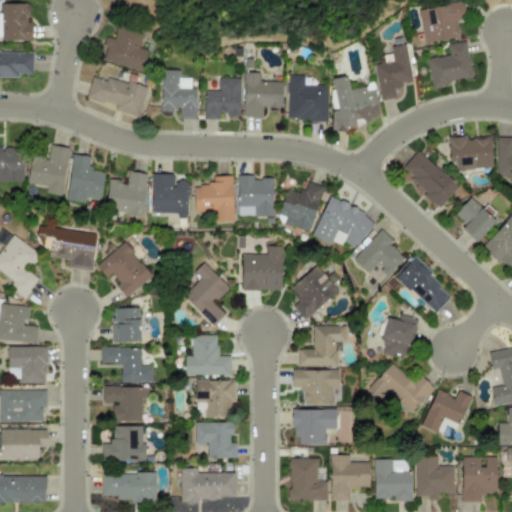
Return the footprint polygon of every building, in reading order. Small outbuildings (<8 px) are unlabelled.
[(417,8),(421,43),(458,38),(456,19),(463,18),(461,2),(417,8)] [(0,40),(30,40),(30,23),(27,23),(27,4),(0,3),(0,40)] [(104,36),(101,45),(105,46),(101,60),(140,72),(147,51),(137,48),(141,33),(116,25),(112,39),(104,36)] [(425,58),(429,85),(471,79),(465,41),(445,44),(447,55),(425,58)] [(410,83),(403,44),(389,46),(390,53),(379,55),(381,62),(372,64),(378,100),(393,98),(391,86),(410,83)] [(0,75),(31,76),(31,51),(0,51),(0,75)] [(194,89),(188,89),(189,77),(178,77),(178,70),(159,69),(158,110),(178,110),(177,118),(194,118),(194,89)] [(241,116),(260,117),(260,107),(280,108),(280,81),(257,81),(257,72),(242,72),(241,116)] [(325,121),(325,85),(302,85),(302,75),(286,75),(285,120),(325,121)] [(84,97),(114,106),(113,110),(137,117),(145,87),(105,76),(104,80),(90,76),(84,97)] [(333,129),(378,121),(372,84),(347,89),(345,76),(326,79),(333,129)] [(238,78),(216,78),(216,90),(202,90),(202,118),(218,119),(218,115),(238,115),(238,78)] [(455,170),(489,168),(488,138),(464,139),(464,136),(446,137),(447,160),(454,160),(455,170)] [(511,154),(510,154),(510,137),(495,137),(494,176),(502,176),(511,181),(511,154)] [(30,155),(26,184),(45,187),(44,194),(61,196),(67,148),(48,145),(47,158),(30,155)] [(0,180),(22,181),(22,148),(0,147),(0,180)] [(397,172),(440,205),(456,184),(414,151),(397,172)] [(65,199),(99,203),(103,171),(87,169),(88,156),(70,154),(65,199)] [(145,173),(126,171),(124,181),(107,179),(103,211),(141,215),(145,173)] [(185,214),(185,181),(171,181),(171,174),(150,174),(149,214),(185,214)] [(236,216),(271,216),(271,178),(251,178),(251,175),(235,175),(236,216)] [(230,176),(211,176),(211,184),(191,185),(192,213),(211,213),(211,221),(232,220),(230,176)] [(284,189),(274,221),(307,232),(321,186),(303,181),(299,193),(284,189)] [(311,234),(355,252),(370,215),(326,197),(311,234)] [(459,229),(474,242),(496,218),(483,205),(481,208),(468,197),(452,214),(463,224),(459,229)] [(511,216),(510,214),(481,247),(507,271),(511,264),(511,216)] [(95,234),(37,226),(35,240),(42,241),(41,249),(48,250),(47,257),(68,260),(67,268),(89,271),(95,234)] [(403,258),(388,244),(391,241),(379,230),(352,259),(367,273),(374,265),(386,276),(403,258)] [(0,245),(3,247),(9,235),(0,231),(0,245)] [(0,273),(11,282),(7,288),(23,299),(37,279),(26,271),(37,254),(11,235),(0,250),(0,273)] [(94,266),(104,279),(110,274),(118,283),(114,286),(123,298),(150,277),(123,242),(94,266)] [(280,247),(265,246),(265,255),(241,254),(240,290),(279,291),(280,247)] [(451,295),(412,258),(394,277),(433,314),(451,295)] [(227,287),(202,262),(192,272),(198,279),(181,297),(210,327),(223,315),(211,303),(227,287)] [(336,292),(314,266),(287,288),(298,301),(291,306),(302,320),(336,292)] [(35,326),(25,326),(26,306),(0,304),(0,340),(34,342),(35,326)] [(138,342),(137,307),(110,309),(111,343),(138,342)] [(387,318),(377,351),(403,360),(416,320),(398,314),(396,321),(387,318)] [(335,366),(335,342),(343,342),(343,326),(311,326),(311,349),(296,350),(296,367),(335,366)] [(229,356),(215,356),(215,336),(190,335),(190,356),(183,356),(183,375),(228,375),(229,356)] [(6,347),(7,378),(17,378),(17,384),(45,383),(44,347),(6,347)] [(119,383),(150,383),(150,366),(138,366),(138,348),(99,347),(98,364),(119,364),(119,383)] [(511,347),(487,353),(490,370),(496,369),(499,386),(489,388),(492,406),(511,402),(511,347)] [(432,389),(419,376),(411,384),(390,363),(366,388),(381,403),(388,396),(407,414),(432,389)] [(301,405),(331,405),(331,388),(336,388),(336,370),(289,370),(289,388),(301,388),(301,405)] [(203,417),(232,417),(232,381),(193,380),(193,403),(204,403),(203,417)] [(139,422),(140,397),(145,397),(145,387),(102,386),(101,403),(112,404),(111,421),(139,422)] [(44,390),(0,390),(0,422),(41,422),(41,408),(44,408),(44,390)] [(435,431),(440,417),(458,424),(468,396),(455,391),(453,397),(433,390),(420,426),(435,431)] [(496,445),(511,444),(511,407),(506,408),(506,423),(496,423),(496,445)] [(334,429),(334,409),(291,410),(292,445),(324,444),(323,429),(334,429)] [(206,458),(234,458),(234,443),(230,443),(230,422),(193,423),(193,444),(205,444),(206,458)] [(99,443),(100,462),(143,461),(143,443),(140,443),(139,425),(110,426),(110,443),(99,443)] [(44,429),(0,428),(0,458),(36,460),(36,447),(43,447),(44,429)] [(347,462),(347,455),(328,455),(329,501),(347,501),(347,488),(367,488),(367,462),(347,462)] [(451,466),(436,466),(435,456),(412,457),(413,498),(436,498),(436,493),(452,493),(451,466)] [(460,457),(459,502),(481,502),(481,494),(494,494),(495,458),(460,457)] [(315,458),(287,459),(287,500),(325,500),(325,482),(315,482),(315,458)] [(409,472),(405,472),(405,459),(372,460),(373,498),(392,498),(392,502),(410,501),(409,472)] [(179,503),(196,502),(196,498),(233,498),(232,473),(195,473),(195,468),(178,469),(179,503)] [(153,473),(100,473),(99,499),(153,499),(153,473)] [(0,502),(43,502),(42,475),(0,475),(0,502)]
